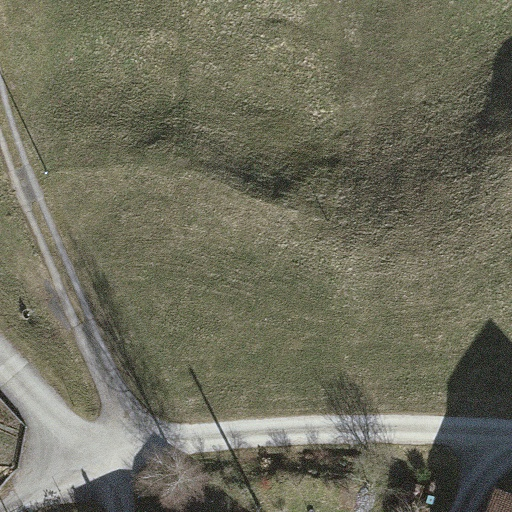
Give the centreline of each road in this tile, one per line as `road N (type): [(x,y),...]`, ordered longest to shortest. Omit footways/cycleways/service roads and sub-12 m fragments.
road 1 (unclassified): [(124,511),(132,447),(353,428),(511,439)]
road 2 (track): [(0,508),(132,447)]
